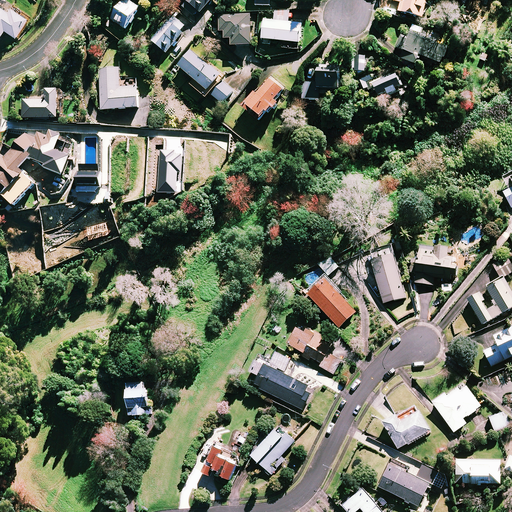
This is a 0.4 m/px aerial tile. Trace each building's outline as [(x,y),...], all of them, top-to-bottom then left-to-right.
[(139,6),(129,0),(120,0),(109,18),(126,28),(139,6)] [(211,0),(183,0),(180,4),(195,17),(211,0)] [(426,0),(393,0),(401,2),(399,10),(422,16),(426,0)] [(5,11),(0,8),(0,28),(1,28),(14,37),(20,28),(17,26),(25,15),(10,4),(5,11)] [(290,11),(275,9),(274,20),(264,19),(262,39),(282,41),(282,48),(299,49),(301,24),(289,22),(290,11)] [(252,44),(251,13),(219,15),(219,21),(214,20),(213,24),(219,24),(220,30),(224,30),(224,38),(231,38),(231,45),(252,44)] [(184,33),(169,19),(151,39),(166,52),(184,33)] [(424,29),(413,25),(408,37),(401,35),(397,47),(404,50),(401,58),(415,63),(419,54),(442,63),(448,47),(436,42),(440,32),(431,29),(429,36),(423,33),(424,29)] [(221,74),(191,49),(178,65),(208,89),(221,74)] [(490,55),(482,52),(478,60),(486,63),(490,55)] [(366,55),(356,54),(355,71),(365,72),(366,55)] [(303,81),(302,99),(319,99),(319,87),(339,87),(339,66),(318,65),(318,82),(303,81)] [(122,87),(121,67),(100,68),(103,109),(141,107),(139,86),(122,87)] [(373,74),(359,79),(364,92),(372,89),(376,99),(397,91),(395,87),(401,85),(397,73),(375,81),(373,74)] [(243,105),(254,116),(257,113),(260,117),(271,106),(272,108),(278,102),(274,98),(283,90),(270,77),(243,105)] [(233,91),(223,82),(213,95),(223,103),(233,91)] [(59,117),(59,89),(47,89),(47,99),(24,99),(24,117),(59,117)] [(36,135),(27,135),(0,163),(0,177),(5,183),(0,188),(0,189),(15,204),(36,182),(21,168),(31,158),(46,164),(45,166),(66,174),(73,155),(57,149),(63,135),(51,130),(49,135),(38,130),(36,135)] [(511,169),(502,175),(509,188),(504,191),(511,206),(511,169)] [(80,180),(80,184),(99,184),(99,180),(102,181),(103,172),(77,171),(77,180),(80,180)] [(448,256),(448,246),(419,245),(419,259),(412,258),(411,272),(416,272),(416,283),(434,284),(435,274),(456,275),(457,257),(448,256)] [(511,264),(507,256),(493,264),(501,278),(486,286),(497,304),(487,309),(478,294),(469,299),(483,324),(511,306),(511,290),(504,277),(511,271),(511,264)] [(339,267),(331,257),(320,266),(328,275),(339,267)] [(356,311),(325,276),(307,291),(338,327),(356,311)] [(332,341),(300,323),(288,344),(322,362),(320,366),(334,374),(341,361),(326,352),(332,341)] [(511,355),(511,326),(494,336),(498,344),(484,351),(492,366),(511,355)] [(291,357),(277,350),(272,361),(260,354),(251,371),(260,375),(255,384),(303,409),(310,395),(312,396),(316,389),(283,372),(291,357)] [(144,414),(154,413),(153,406),(151,407),(149,380),(129,382),(132,418),(144,417),(144,414)] [(482,406),(465,382),(448,395),(446,392),(433,401),(454,432),(467,423),(464,418),(482,406)] [(431,431),(419,410),(400,420),(396,413),(383,420),(399,449),(431,431)] [(510,425),(505,411),(490,417),(495,431),(510,425)] [(296,439),(280,424),(252,454),(273,474),(286,460),(281,455),(296,439)] [(224,448),(216,445),(203,472),(212,476),(214,471),(231,479),(239,462),(222,454),(224,448)] [(399,462),(392,458),(379,485),(419,505),(428,486),(431,487),(439,472),(423,464),(417,476),(397,466),(399,462)] [(500,483),(501,459),(457,458),(456,482),(500,483)] [(384,511),(363,486),(342,505),(348,511),(384,511)]
